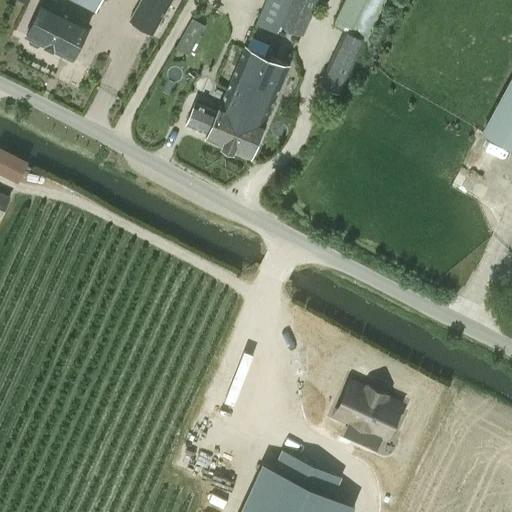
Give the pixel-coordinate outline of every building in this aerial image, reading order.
[(72,58),(89,23),(43,0),(26,35),(29,36),(30,42),(37,45),(42,43),(72,58)] [(140,0),(130,18),(153,31),(171,0),(140,0)] [(266,0),(257,22),(299,40),(317,0),(266,0)] [(344,0),(333,23),(323,45),(335,50),(321,82),(338,89),(352,58),(354,59),(364,37),(366,38),(384,0),(344,0)] [(200,34),(205,25),(192,17),(187,26),(200,34)] [(195,102),(187,122),(209,131),(207,136),(223,143),(222,144),(234,149),(234,148),(250,155),(289,65),(245,46),(217,112),(195,102)] [(511,147),(511,74),(506,71),(476,130),(511,147)] [(488,139),(484,148),(506,158),(510,149),(488,139)] [(0,170),(19,179),(28,161),(0,147),(0,170)] [(0,216),(10,196),(0,191),(0,216)] [(369,384),(367,387),(354,381),(339,414),(385,435),(388,428),(393,430),(402,412),(396,410),(400,402),(387,396),(389,393),(369,384)] [(239,511),(350,511),(354,504),(333,494),(341,476),(283,449),(274,467),(263,462),(239,511)]
